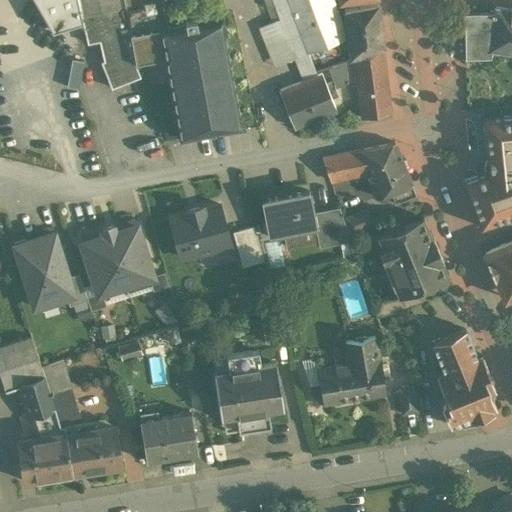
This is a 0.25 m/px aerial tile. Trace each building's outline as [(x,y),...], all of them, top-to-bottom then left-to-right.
[(52,29),(35,0),(0,0),(0,5),(23,45),(52,29)] [(35,0),(52,29),(81,18),(77,1),(76,0),(35,0)] [(109,0),(79,0),(77,1),(81,18),(87,42),(99,40),(103,59),(100,60),(111,87),(132,78),(139,75),(134,63),(123,35),(122,31),(109,0)] [(123,0),(109,0),(122,31),(129,30),(123,0)] [(162,0),(123,0),(129,30),(167,23),(162,0)] [(307,50),(287,0),(274,0),(301,70),(313,66),(307,50)] [(332,0),(287,0),(307,50),(337,39),(342,36),(340,19),(332,0)] [(377,2),(344,8),(350,54),(383,46),(377,2)] [(511,7),(494,5),(493,9),(494,9),(489,46),(511,49),(511,7)] [(493,9),(463,10),(465,55),(489,54),(489,46),(494,9),(493,9)] [(184,24),(160,28),(165,57),(180,138),(242,126),(221,16),(196,21),(196,18),(184,20),(184,24)] [(276,20),(258,27),(274,66),(292,59),(276,20)] [(160,28),(123,35),(134,63),(165,57),(160,28)] [(337,39),(307,50),(313,66),(314,70),(344,60),(337,39)] [(383,50),(345,59),(349,84),(357,83),(361,117),(391,110),(383,50)] [(344,60),(328,65),(336,86),(348,81),(344,60)] [(322,72),(279,89),(294,126),(336,110),(329,91),(334,89),(330,77),(324,79),(322,72)] [(511,113),(482,117),(487,170),(463,179),(480,226),(511,214),(511,113)] [(394,141),(357,148),(358,149),(373,186),(377,196),(389,191),(394,203),(416,194),(394,141)] [(358,149),(322,156),(331,180),(343,177),(348,191),(373,186),(358,149)] [(343,177),(331,180),(335,194),(348,191),(343,177)] [(308,190),(262,199),(269,235),(315,226),(312,211),(308,190)] [(233,246),(220,200),(166,215),(178,260),(233,246)] [(350,242),(339,207),(312,211),(315,226),(319,247),(350,242)] [(366,208),(344,216),(350,231),(372,222),(366,208)] [(423,215),(377,234),(400,293),(397,294),(397,295),(416,288),(417,289),(421,287),(421,286),(447,275),(442,262),(443,261),(433,236),(432,237),(423,215)] [(93,230),(79,235),(97,293),(102,291),(148,277),(153,275),(134,217),(120,222),(122,229),(115,231),(113,225),(101,229),(103,234),(95,237),(93,230)] [(263,259),(253,225),(232,230),(242,265),(263,259)] [(53,232),(14,244),(34,305),(66,295),(72,293),(67,277),(53,232)] [(511,238),(484,250),(488,259),(486,259),(494,277),(495,277),(504,297),(511,293),(511,238)] [(168,284),(163,271),(153,275),(148,277),(152,289),(168,284)] [(79,273),(67,277),(72,293),(66,295),(69,306),(87,300),(85,297),(79,273)] [(416,288),(397,295),(397,294),(372,304),(376,316),(421,301),(417,289),(416,288)] [(106,303),(102,291),(97,293),(85,297),(87,300),(89,309),(106,303)] [(279,315),(261,319),(265,342),(285,338),(279,315)] [(464,328),(460,330),(459,329),(431,340),(443,370),(436,373),(438,378),(437,378),(445,396),(438,398),(447,420),(448,420),(450,424),(469,416),(471,419),(475,417),(475,418),(492,411),(491,408),(494,406),(493,402),(494,402),(488,388),(494,385),(482,357),(477,359),(464,328)] [(348,362),(316,368),(319,383),(310,385),(313,402),(321,400),(322,402),(386,390),(380,357),(378,357),(374,334),(345,340),(348,362)] [(31,335),(0,344),(0,379),(3,391),(19,385),(19,384),(44,376),(31,335)] [(258,349),(226,354),(228,368),(213,371),(220,418),(236,416),(238,430),(270,425),(268,410),(283,408),(280,389),(269,391),(268,382),(279,380),(276,361),(260,363),(258,349)] [(44,376),(19,384),(19,385),(29,414),(53,406),(49,393),(44,376)] [(414,386),(399,389),(403,412),(417,409),(414,386)] [(70,387),(49,393),(53,406),(60,425),(63,424),(80,420),(70,387)] [(53,406),(29,414),(36,436),(64,432),(63,424),(60,425),(53,406)] [(191,410),(139,419),(146,459),(197,451),(191,410)] [(115,424),(64,432),(72,471),(121,463),(115,424)] [(36,436),(17,440),(23,479),(72,471),(64,432),(36,436)]
